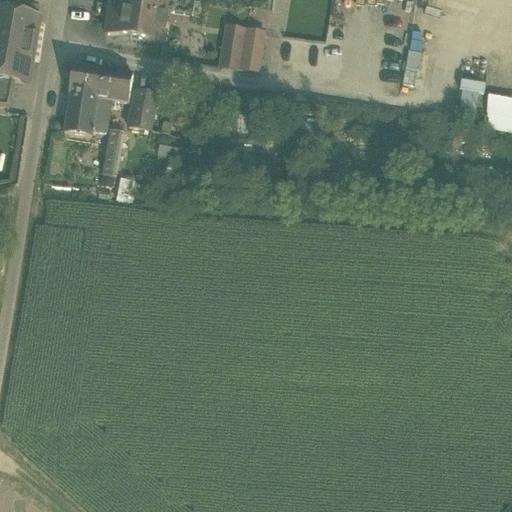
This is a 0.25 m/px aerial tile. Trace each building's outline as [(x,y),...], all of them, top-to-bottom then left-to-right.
[(145,0),(144,9),(118,5),(112,38),(168,47),(173,16),(175,0),(145,0)] [(201,2),(189,0),(175,0),(173,16),(197,21),(201,2)] [(27,66),(32,67),(39,23),(36,23),(37,13),(12,8),(10,19),(0,16),(0,61),(2,62),(0,74),(0,84),(13,87),(23,88),(27,66)] [(246,45),(226,42),(220,71),(242,75),(258,77),(264,38),(248,35),(246,45)] [(133,78),(75,69),(68,97),(69,99),(64,137),(91,142),(92,138),(99,103),(112,105),(128,108),(133,78)] [(0,112),(9,114),(13,87),(0,84),(0,112)] [(458,84),(457,119),(476,120),(477,84),(458,84)] [(128,130),(150,135),(157,98),(135,96),(128,130)] [(511,134),(511,99),(486,98),(483,132),(511,134)] [(106,139),(112,105),(99,103),(92,138),(96,137),(106,139)] [(123,137),(111,135),(100,188),(111,191),(112,182),(115,182),(123,137)] [(133,186),(122,183),(118,204),(131,206),(133,202),(129,201),(133,186)]
